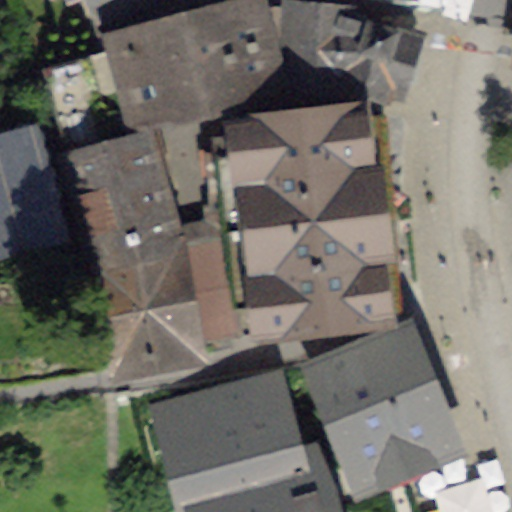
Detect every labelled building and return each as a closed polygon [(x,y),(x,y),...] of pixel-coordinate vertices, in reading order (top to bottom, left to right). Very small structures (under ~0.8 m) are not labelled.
[(400,38),(338,16),(274,10),(250,16),(265,78),(267,82),(289,77),(333,81),(335,72),(355,73),(393,85),(404,48),(400,38)] [(124,33),(128,49),(124,50),(141,115),(267,82),(265,78),(250,16),(208,28),(204,12),(124,33)] [(43,71),(47,70),(106,55),(96,16),(33,32),(43,71)] [(72,162),(143,142),(149,142),(141,115),(124,50),(106,55),(47,70),(72,162)] [(380,115),(347,114),(220,129),(213,148),(206,155),(209,175),(217,174),(226,233),(252,230),(372,216),(380,115)] [(104,280),(176,267),(172,247),(152,175),(157,174),(149,142),(143,142),(72,162),(104,280)] [(23,150),(0,156),(0,243),(47,229),(23,150)] [(226,233),(226,237),(241,335),(385,319),(372,216),(252,230),(226,233)] [(191,344),(241,335),(226,237),(172,247),(176,267),(191,344)] [(117,366),(192,353),(191,344),(176,267),(104,280),(100,280),(117,366)] [(321,373),(343,428),(417,396),(395,342),(321,373)] [(305,467),(283,385),(181,413),(207,511),(331,511),(318,463),(305,467)] [(439,450),(417,396),(343,428),(365,480),(439,450)]
